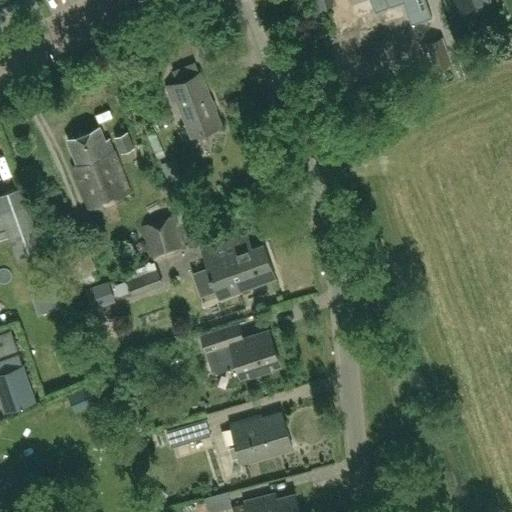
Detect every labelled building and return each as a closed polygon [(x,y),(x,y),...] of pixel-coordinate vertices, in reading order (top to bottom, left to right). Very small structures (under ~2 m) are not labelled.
[(350,0),(351,2),(355,0),(369,0),(374,12),(403,2),(411,24),(432,17),(425,0),(350,0)] [(444,0),(451,16),(480,6),(477,0),(444,0)] [(511,40),(510,35),(491,42),(497,57),(511,51),(511,40)] [(436,71),(453,65),(442,37),(425,43),(436,71)] [(200,74),(168,87),(173,101),(178,99),(193,136),(221,124),(200,74)] [(100,127),(67,140),(77,164),(72,166),(89,209),(130,193),(110,139),(105,140),(100,127)] [(114,137),(122,154),(135,148),(127,132),(114,137)] [(148,137),(158,160),(166,156),(156,134),(148,137)] [(160,165),(168,183),(182,177),(174,158),(160,165)] [(21,186),(0,194),(0,208),(17,255),(43,246),(21,186)] [(188,222),(184,209),(176,211),(179,224),(188,222)] [(155,262),(186,251),(174,215),(142,227),(155,262)] [(202,244),(196,229),(195,225),(183,229),(190,248),(202,244)] [(239,238),(202,251),(211,275),(209,276),(211,281),(213,280),(219,298),(276,278),(263,244),(244,251),(239,238)] [(71,275),(91,267),(91,269),(78,274),(82,286),(98,280),(96,274),(97,273),(94,266),(87,244),(62,252),(71,275)] [(158,269),(125,281),(133,297),(164,285),(158,269)] [(40,286),(48,311),(67,305),(59,281),(40,286)] [(92,310),(116,301),(109,281),(85,289),(92,310)] [(238,323),(201,335),(206,350),(216,347),(223,370),(239,365),(243,376),(280,364),(269,330),(243,338),(238,323)] [(11,330),(0,333),(0,353),(17,348),(11,330)] [(24,364),(0,372),(0,397),(5,411),(36,399),(24,364)] [(130,435),(142,430),(132,403),(119,407),(130,435)] [(89,410),(101,439),(115,434),(104,405),(89,410)] [(248,420),(231,424),(242,462),(292,447),(282,413),(248,422),(248,420)] [(171,447),(210,435),(206,419),(167,431),(171,447)] [(129,440),(134,455),(149,450),(144,435),(129,440)] [(178,464),(195,461),(193,447),(176,450),(178,464)] [(166,497),(156,489),(148,499),(158,507),(166,497)] [(207,511),(213,511),(232,507),(228,491),(204,497),(207,511)] [(266,497),(245,502),(247,511),(299,511),(295,494),(267,502),(266,497)] [(53,508),(54,511),(74,511),(71,501),(53,508)]
